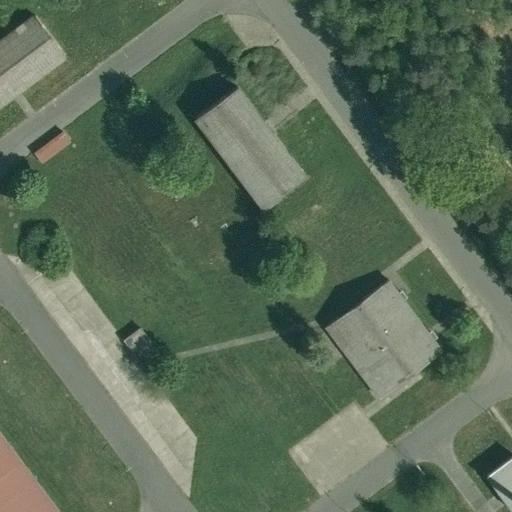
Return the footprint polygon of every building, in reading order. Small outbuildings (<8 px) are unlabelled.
[(0,116),(68,64),(36,22),(0,49),(0,116)] [(309,180),(239,90),(193,125),(263,216),(309,180)] [(46,164),(77,141),(68,129),(38,152),(46,164)] [(325,336),(382,410),(444,362),(387,288),(325,336)] [(139,324),(122,336),(140,361),(157,349),(139,324)] [(58,511),(0,435),(0,511),(58,511)] [(511,511),(511,466),(489,484),(510,511),(511,511)]
